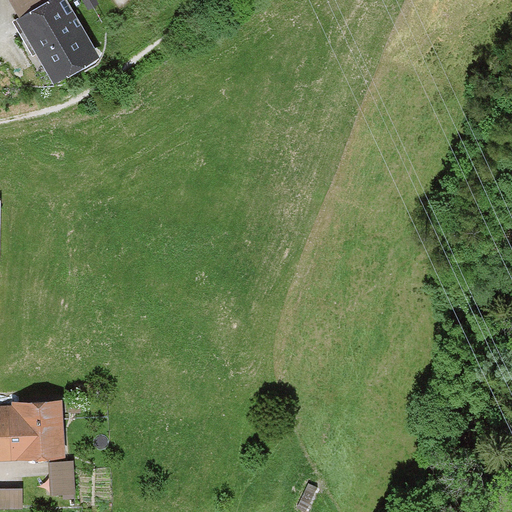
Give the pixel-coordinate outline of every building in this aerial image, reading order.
[(9,0),(18,16),(45,0),(9,0)] [(55,79),(98,55),(66,0),(45,0),(18,16),(55,79)] [(0,461),(64,459),(61,401),(10,402),(11,406),(0,406),(0,461)] [(74,462),(49,463),(49,493),(75,493),(74,462)] [(20,489),(0,489),(0,509),(21,509),(20,489)]
